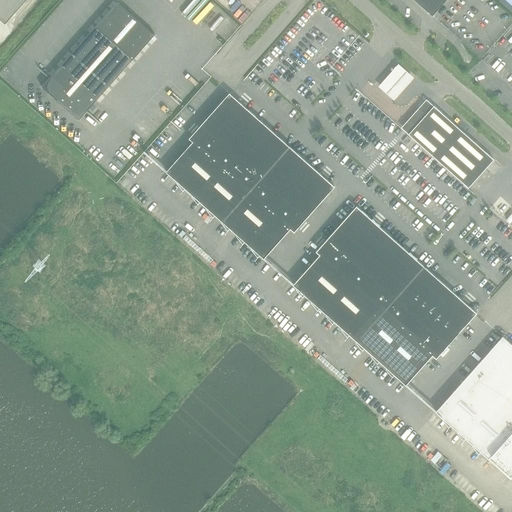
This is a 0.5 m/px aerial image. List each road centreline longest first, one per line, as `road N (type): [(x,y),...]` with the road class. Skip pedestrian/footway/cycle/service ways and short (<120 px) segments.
road 1 (unclassified): [(356,0),(511,137)]
road 2 (residential): [(274,0),(215,64),(231,78),(297,5)]
road 3 (unknown): [(511,497),(407,410)]
